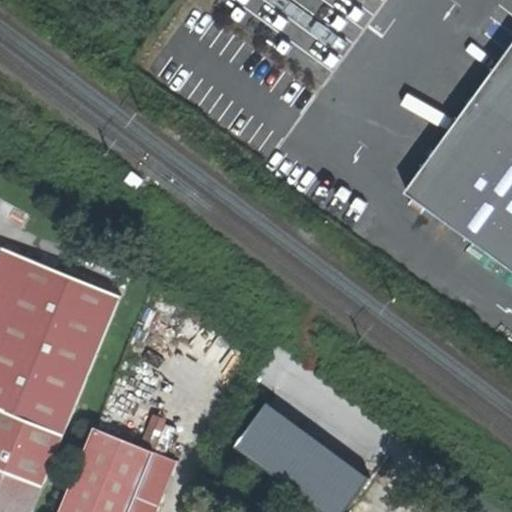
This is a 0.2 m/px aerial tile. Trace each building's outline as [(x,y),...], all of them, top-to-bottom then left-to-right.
[(375,20),(358,45),(368,52),(385,28),(375,20)] [(511,45),(404,194),(511,271),(511,45)] [(339,92),(362,59),(353,52),(330,85),(339,92)] [(0,263),(0,511),(32,511),(102,345),(122,296),(7,248),(0,263)] [(343,511),(368,477),(269,405),(240,446),(330,511),(343,511)] [(163,448),(168,416),(147,413),(142,444),(163,448)] [(95,424),(60,511),(154,511),(177,460),(95,424)]
